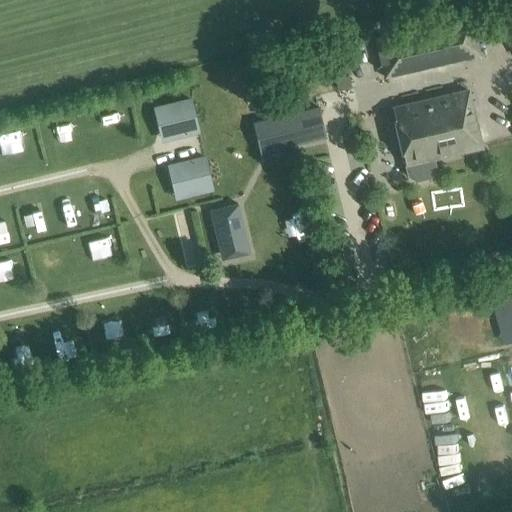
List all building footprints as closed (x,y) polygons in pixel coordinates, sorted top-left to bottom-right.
[(385,78),(482,55),(472,15),(375,37),(385,78)] [(349,75),(334,78),(337,90),(351,87),(349,75)] [(469,88),(392,106),(407,167),(484,148),(469,88)] [(188,97),(161,103),(169,134),(196,128),(188,97)] [(286,113),(254,121),(262,152),(326,138),(317,97),(296,102),(297,106),(285,109),(286,113)] [(97,134),(112,130),(108,114),(93,118),(97,134)] [(49,122),(51,139),(71,137),(69,120),(49,122)] [(201,154),(174,160),(182,191),(209,185),(201,154)] [(239,203),(210,210),(222,260),(251,253),(239,203)] [(101,262),(118,258),(113,240),(96,244),(101,262)] [(0,269),(4,283),(23,277),(17,257),(0,262),(0,269)] [(120,320),(100,323),(102,338),(122,335),(120,320)]
